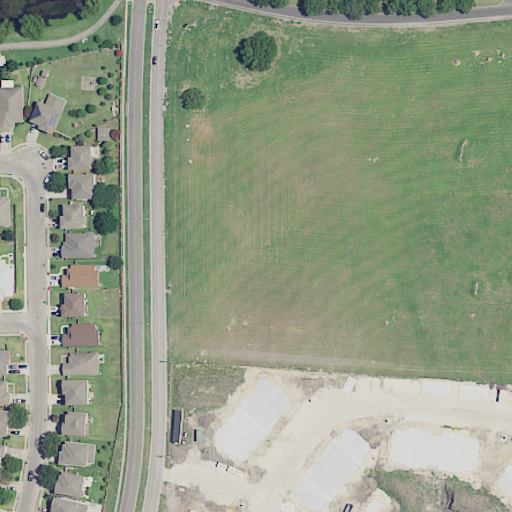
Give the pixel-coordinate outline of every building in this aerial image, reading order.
[(0,86),(3,86),(3,79),(16,79),(16,87),(25,87),(25,121),(17,122),(17,127),(12,127),(12,130),(0,130),(0,86)] [(35,120),(44,101),(66,111),(56,133),(43,126),(43,125),(35,120)] [(98,140),(109,140),(109,129),(99,129),(98,140)] [(73,156),(76,156),(76,145),(95,145),(95,168),(73,168),(73,156)] [(74,172),(99,172),(100,198),(75,198),(75,187),(74,187),(74,172)] [(0,190),(2,190),(2,196),(9,196),(9,198),(12,198),(12,225),(0,225),(0,190)] [(66,227),(88,227),(88,204),(69,204),(69,215),(65,215),(66,227)] [(65,257),(65,246),(67,246),(67,241),(69,241),(69,233),(98,233),(98,257),(65,257)] [(64,287),(64,274),(71,274),(71,268),(74,268),(74,264),(98,264),(98,270),(101,270),(101,284),(98,284),(98,287),(64,287)] [(0,266),(18,266),(18,296),(3,296),(3,292),(0,292),(0,266)] [(70,292),(91,292),(91,317),(67,317),(67,304),(70,304),(70,292)] [(64,346),(65,334),(71,334),(71,326),(74,326),(74,323),(98,323),(98,330),(101,330),(101,337),(103,337),(103,347),(64,346)] [(0,350),(14,350),(14,364),(11,364),(11,375),(0,375),(0,350)] [(65,375),(101,374),(100,352),(73,353),(73,356),(71,356),(71,363),(65,363),(65,375)] [(68,379),(93,379),(92,404),(71,404),(71,394),(68,394),(68,379)] [(0,380),(12,381),(12,392),(16,392),(15,404),(0,404),(0,380)] [(0,409),(15,410),(14,425),(11,425),(11,436),(0,435),(0,409)] [(67,433),(68,421),(71,422),(72,410),(93,412),(91,435),(67,433)] [(63,463),(64,449),(68,450),(68,444),(71,445),(71,441),(94,444),(94,446),(97,446),(96,464),(92,463),(92,465),(63,463)] [(0,442),(11,444),(9,457),(5,456),(4,466),(0,465),(0,442)] [(58,492),(60,479),(62,480),(63,474),(66,475),(67,472),(90,476),(88,488),(90,495),(85,497),(58,492)] [(59,511),(54,510),(58,496),(83,502),(82,504),(90,506),(88,511),(59,511)]
